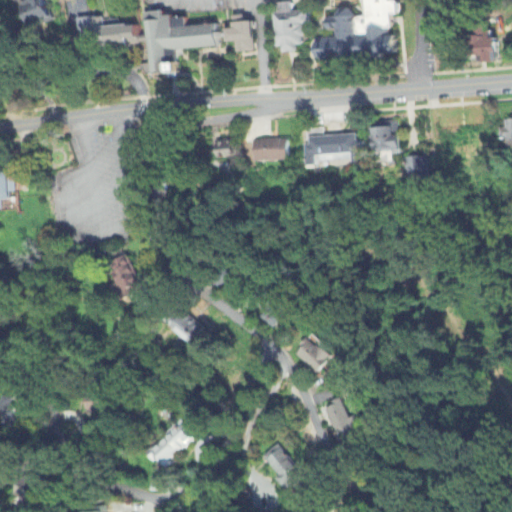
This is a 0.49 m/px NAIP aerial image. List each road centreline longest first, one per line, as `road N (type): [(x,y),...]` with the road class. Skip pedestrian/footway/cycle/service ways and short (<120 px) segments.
road 1 (residential): [(287,103),(158,135),(149,167),(166,246),(208,296),(280,349),(380,511)]
road 2 (residential): [(0,127),(511,84)]
road 3 (residential): [(0,353),(40,386),(70,471),(156,501),(204,483),(257,386),(268,341)]
